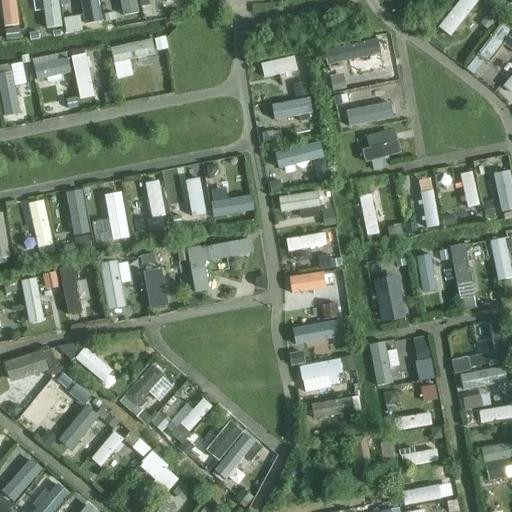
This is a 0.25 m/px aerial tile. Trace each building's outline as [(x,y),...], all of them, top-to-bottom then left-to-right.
[(5,0),(14,39),(26,36),(18,0),(5,0)] [(46,0),(53,31),(64,29),(58,0),(46,0)] [(87,0),(92,23),(104,21),(99,0),(87,0)] [(124,0),(127,16),(139,13),(136,0),(124,0)] [(479,0),(464,0),(444,25),(462,39),(474,25),(470,22),(484,4),(479,0)] [(511,32),(503,25),(479,56),(488,63),(511,33),(511,32)] [(378,41),(324,53),(327,67),(381,55),(378,41)] [(151,42),(112,51),(114,62),(140,57),(141,61),(149,59),(148,55),(154,54),(151,42)] [(16,55),(21,77),(32,74),(28,52),(16,55)] [(92,97),(84,56),(72,59),(80,99),(92,97)] [(294,58),(261,65),(264,79),(297,71),(294,58)] [(68,59),(33,67),(35,79),(70,71),(68,59)] [(0,74),(0,87),(4,110),(16,108),(12,84),(15,84),(14,78),(11,78),(10,73),(0,74)] [(354,129),(347,92),(333,94),(340,131),(347,130),(350,134),(345,139),(365,159),(363,162),(370,169),(372,166),(374,169),(384,158),(354,129)] [(310,100),(272,107),(275,121),(312,114),(310,100)] [(319,147),(285,156),(288,167),(322,159),(319,147)] [(460,176),(468,209),(479,206),(472,173),(460,176)] [(498,178),(505,212),(511,210),(511,185),(510,175),(498,178)] [(420,181),(428,227),(440,225),(431,179),(420,181)] [(145,184),(152,219),(164,216),(157,182),(145,184)] [(110,191),(117,226),(128,224),(122,189),(110,191)] [(214,215),(250,210),(248,198),(231,200),(229,190),(210,193),(212,203),(214,215)] [(314,193),(280,199),(283,211),(300,209),(302,217),(318,214),(317,206),(333,204),(331,192),(315,195),(314,193)] [(174,225),(211,219),(209,205),(208,205),(207,201),(181,206),(180,195),(169,197),(174,225)] [(72,199),(79,233),(91,231),(84,196),(72,199)] [(360,198),(367,237),(379,235),(371,196),(360,198)] [(32,207),(39,241),(51,239),(44,205),(32,207)] [(0,213),(0,245),(1,249),(12,247),(6,212),(0,213)] [(511,231),(500,234),(501,235),(491,237),(493,243),(490,243),(497,277),(509,275),(502,239),(511,237),(511,241),(511,231)] [(325,234),(286,241),(288,253),(327,246),(325,234)] [(187,250),(195,294),(209,291),(204,263),(253,254),(251,240),(206,248),(207,249),(201,250),(201,248),(187,250)] [(475,298),(467,256),(466,256),(464,247),(451,249),(453,259),(451,259),(460,301),(475,298)] [(140,258),(149,306),(161,304),(157,282),(162,281),(157,255),(140,258)] [(99,267),(108,312),(125,309),(116,264),(99,267)] [(420,268),(427,303),(439,300),(435,278),(442,277),(439,264),(420,268)] [(329,272),(289,279),(291,293),(332,286),(329,272)] [(392,312),(385,276),(373,279),(380,315),(392,312)] [(61,280),(67,314),(79,312),(72,278),(61,280)] [(21,287),(28,322),(40,320),(33,285),(21,287)] [(322,307),(323,320),(339,318),(338,305),(322,307)] [(511,363),(503,320),(489,323),(494,350),(491,351),(492,356),(495,356),(497,366),(511,363)] [(344,322),(295,332),(297,344),(346,334),(344,322)] [(427,337),(413,340),(418,363),(431,360),(427,337)] [(370,346),(377,389),(389,387),(382,344),(370,346)] [(42,352),(5,364),(11,383),(49,371),(42,352)] [(108,373),(84,352),(76,361),(101,381),(108,373)] [(304,354),(289,357),(291,366),(305,363),(304,354)] [(455,375),(490,367),(487,355),(468,359),(468,358),(452,361),(455,375)] [(341,359),(343,373),(354,371),(357,370),(355,358),(352,359),(351,357),(341,359)] [(340,361),(299,368),(302,382),(322,378),(322,383),(339,380),(338,374),(343,374),(340,361)] [(153,366),(120,403),(131,413),(147,427),(153,420),(143,411),(142,412),(137,407),(138,406),(141,408),(148,401),(145,398),(164,377),(153,366)] [(466,390),(511,379),(511,366),(510,367),(510,366),(463,376),(466,390)] [(64,376),(36,410),(45,417),(73,384),(64,376)] [(358,398),(312,406),(315,420),(361,412),(358,398)] [(203,400),(172,435),(182,445),(190,436),(188,434),(212,408),(203,400)] [(511,407),(479,413),(481,425),(502,421),(503,426),(511,424),(511,407)] [(87,408),(64,435),(73,443),(96,416),(87,408)] [(397,432),(432,426),(430,414),(407,418),(406,412),(394,414),(397,432)] [(161,415),(152,425),(165,437),(172,430),(169,426),(171,424),(161,415)] [(230,425),(206,454),(215,462),(240,432),(230,425)] [(114,433),(91,460),(101,468),(115,451),(118,453),(123,447),(120,444),(123,440),(114,433)] [(150,450),(131,433),(124,440),(143,457),(150,450)] [(244,435),(214,472),(226,481),(238,466),(243,470),(249,462),(251,463),(262,449),(244,435)] [(375,489),(366,437),(352,440),(359,477),(348,480),(350,493),(363,491),(363,492),(375,489)] [(511,444),(482,451),(485,464),(511,458),(511,444)] [(403,469),(438,462),(436,450),(415,454),(414,449),(400,451),(400,455),(382,458),(384,468),(402,464),(403,469)] [(162,500),(178,481),(165,470),(168,467),(152,453),(143,463),(144,464),(141,468),(157,482),(150,490),(162,500)] [(21,497),(39,474),(30,466),(20,479),(16,476),(12,482),(15,485),(11,489),(21,497)] [(400,508),(445,500),(443,488),(423,492),(420,477),(404,480),(404,482),(394,484),(396,497),(398,496),(400,508)] [(55,511),(68,496),(59,488),(39,511),(55,511)] [(173,511),(176,509),(167,501),(157,511),(173,511)]
